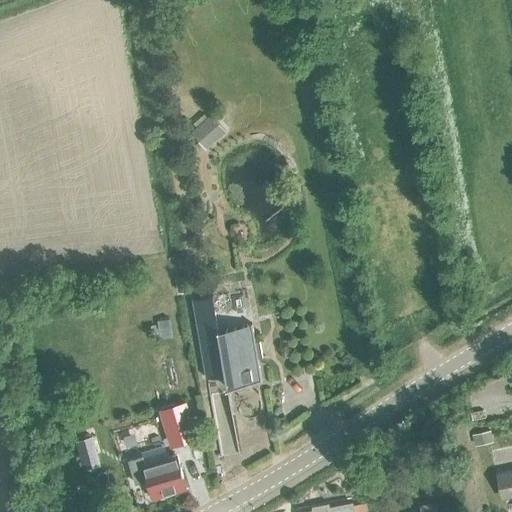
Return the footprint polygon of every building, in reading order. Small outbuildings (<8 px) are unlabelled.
[(212,115),(193,131),(206,146),(225,130),(212,115)] [(262,380),(258,358),(262,357),(259,341),(255,342),(252,323),(251,324),(253,338),(221,343),(213,295),(193,298),(207,377),(208,378),(225,374),(227,385),(226,385),(226,386),(228,386),(262,380)] [(173,336),(171,318),(157,320),(160,338),(173,336)] [(164,418),(171,442),(194,436),(188,412),(164,418)] [(488,431),(472,435),(474,445),(491,442),(488,431)] [(91,436),(77,440),(85,468),(99,464),(91,436)] [(131,460),(137,481),(147,478),(153,498),(184,488),(175,456),(143,465),(141,457),(131,460)] [(511,471),(498,475),(502,497),(511,494),(511,471)] [(302,511),(352,511),(351,503),(329,507),(328,503),(311,506),(312,510),(302,511)]
